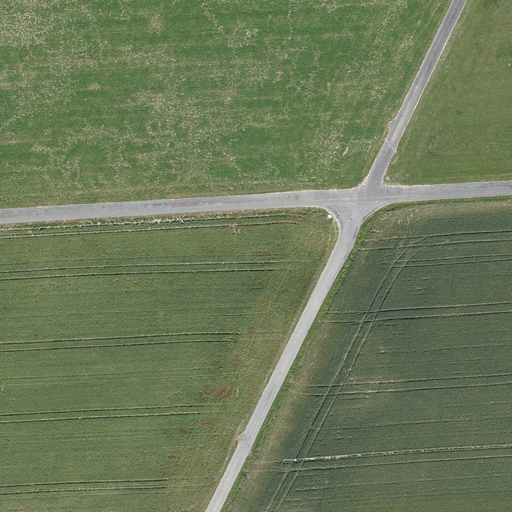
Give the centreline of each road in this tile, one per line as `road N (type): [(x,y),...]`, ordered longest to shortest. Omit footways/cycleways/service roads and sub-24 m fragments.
road 1 (track): [(210,511),(458,0)]
road 2 (track): [(511,192),(0,219)]
